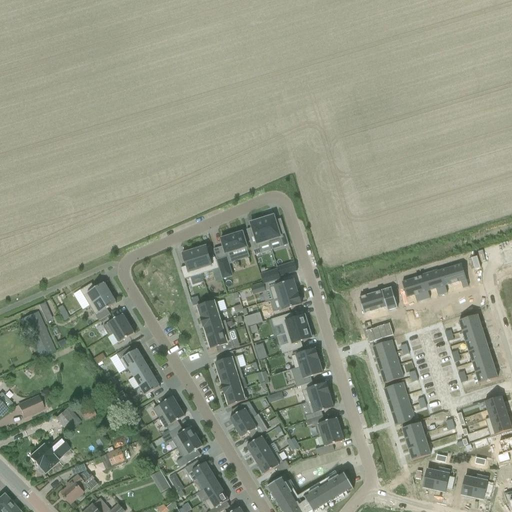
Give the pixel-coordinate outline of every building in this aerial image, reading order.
[(274,217),(262,220),(272,251),(270,244),(280,241),(282,248),(289,246),(281,220),(275,222),(274,217)] [(272,251),(262,220),(251,224),(252,229),(247,231),(255,256),(262,254),(260,247),(269,244),(272,251)] [(223,280),(232,277),(229,265),(234,263),(231,253),(247,248),(243,233),(242,233),(235,235),(229,237),(221,240),(221,239),(221,240),(221,241),(221,240),(227,258),(217,261),(223,280)] [(196,250),(194,251),(202,275),(219,269),(215,257),(210,258),(206,247),(204,247),(204,246),(195,249),(196,250)] [(185,280),(202,275),(194,251),(192,251),(192,250),(183,252),(184,254),(182,255),(186,267),(181,269),(185,280)] [(294,263),(294,262),(286,265),(289,275),(297,272),(294,263)] [(440,272),(447,294),(445,287),(461,282),(463,289),(468,288),(461,265),(440,272)] [(260,275),(263,285),(264,285),(281,280),(280,277),(278,269),(260,275)] [(447,294),(440,272),(437,273),(436,271),(422,276),(430,299),(428,293),(436,290),(438,297),(447,294)] [(430,299),(422,276),(422,277),(402,283),(406,299),(415,297),(417,303),(430,299)] [(274,300),(279,299),(298,293),(295,281),(270,288),(274,300)] [(80,291),(90,306),(110,294),(104,284),(95,289),(92,284),(80,291)] [(264,285),(263,285),(251,289),(253,296),(266,292),(264,285)] [(391,289),(382,292),(388,312),(397,309),(391,289)] [(193,306),(210,300),(207,292),(190,298),(193,306)] [(388,312),(382,292),(359,299),(364,315),(386,308),(388,312)] [(302,305),(298,293),(279,299),(283,311),(302,305)] [(110,294),(90,306),(99,322),(101,321),(110,315),(107,310),(116,304),(110,294)] [(201,318),(220,312),(217,301),(198,307),(201,318)] [(41,312),(47,309),(45,303),(39,306),(41,312)] [(56,352),(38,312),(20,320),(38,360),(56,352)] [(220,312),(201,318),(204,328),(223,322),(220,312)] [(66,313),(61,317),(64,322),(69,319),(66,313)] [(260,313),(245,318),(248,328),(263,323),(260,313)] [(282,325),(285,335),(308,327),(307,323),(308,323),(306,316),(294,320),(292,314),(271,320),(274,328),(282,325)] [(107,325),(113,334),(129,325),(123,315),(107,325)] [(462,333),(481,327),(478,316),(459,322),(462,333)] [(207,339),(229,332),(226,322),(223,322),(204,328),(207,339)] [(135,335),(129,325),(113,334),(119,344),(135,335)] [(81,333),(87,346),(101,339),(94,326),(81,333)] [(256,326),(250,328),(252,335),(258,333),(256,326)] [(310,332),(308,327),(285,335),(288,344),(280,347),(282,355),(303,348),(301,342),(314,338),(312,332),(310,332)] [(484,337),(481,327),(462,333),(466,343),(484,337)] [(229,332),(207,339),(211,349),(217,347),(219,354),(234,349),(229,332)] [(484,337),(466,343),(469,353),(488,347),(484,337)] [(372,348),(376,360),(395,354),(391,342),(372,348)] [(129,369),(143,360),(137,350),(133,353),(130,347),(117,355),(117,356),(126,371),(129,369)] [(469,353),(472,364),(491,358),(488,347),(469,353)] [(291,357),(295,369),(319,362),(319,361),(316,350),(291,357)] [(216,364),(219,375),(240,368),(237,358),(235,358),(233,352),(222,355),(224,361),(216,364)] [(266,353),(257,356),(259,361),(267,358),(266,353)] [(395,354),(376,360),(379,372),(399,366),(395,354)] [(494,368),(491,358),(472,364),(476,374),(494,368)] [(134,378),(148,369),(143,360),(129,369),(134,378)] [(323,374),(319,362),(295,369),(295,370),(300,368),(303,380),(323,374)] [(30,368),(36,374),(40,370),(34,364),(30,368)] [(403,378),(399,366),(379,372),(383,385),(403,378)] [(240,368),(219,375),(222,385),(239,380),(240,381),(244,379),(240,368)] [(494,368),(476,374),(479,385),(498,379),(494,368)] [(148,369),(134,378),(140,387),(154,378),(148,369)] [(154,378),(140,387),(145,397),(160,388),(154,378)] [(94,381),(96,389),(103,388),(102,380),(94,381)] [(222,385),(225,396),(243,390),(242,390),(240,381),(239,380),(222,385)] [(301,386),(306,404),(331,396),(327,384),(317,387),(315,381),(301,386)] [(385,389),(389,402),(408,396),(404,383),(385,389)] [(243,390),(225,396),(229,406),(248,400),(244,389),(242,390),(243,390)] [(0,415),(1,415),(2,417),(7,411),(7,410),(12,405),(1,394),(0,394),(0,415)] [(278,398),(276,394),(267,397),(269,404),(276,402),(278,398)] [(17,406),(23,420),(44,410),(38,396),(17,406)] [(331,396),(306,404),(310,416),(334,408),(331,396)] [(412,408),(408,396),(389,402),(393,414),(412,408)] [(159,419),(179,407),(173,398),(153,410),(159,419)] [(487,412),(505,406),(502,398),(484,403),(487,412)] [(85,421),(96,416),(91,406),(80,411),(85,421)] [(487,412),(490,420),(507,414),(505,406),(487,412)] [(185,417),(179,407),(159,419),(165,429),(167,428),(170,433),(181,427),(177,422),(185,417)] [(412,408),(393,414),(397,426),(416,420),(412,408)] [(230,419),(235,429),(251,420),(245,410),(230,419)] [(68,434),(78,425),(66,411),(55,419),(68,434)] [(133,423),(139,420),(136,414),(130,418),(133,423)] [(492,428),(510,422),(507,414),(490,420),(492,428)] [(277,419),(269,424),(271,427),(279,423),(277,419)] [(321,437),(341,431),(337,419),(318,425),(321,437)] [(257,429),(251,420),(235,429),(241,439),(257,429)] [(511,429),(510,422),(492,428),(495,436),(511,430),(511,429)] [(402,430),(405,441),(424,435),(421,424),(402,430)] [(177,449),(197,437),(191,428),(171,440),(177,449)] [(341,431),(321,437),(325,448),(344,442),(341,431)] [(424,435),(405,441),(409,451),(427,445),(424,435)] [(197,437),(177,449),(183,459),(184,459),(192,454),(203,447),(197,437)] [(511,437),(498,442),(502,455),(499,456),(501,463),(508,462),(510,461),(508,455),(511,453),(511,437)] [(246,447),(252,457),(268,447),(262,438),(246,447)] [(43,446),(29,458),(38,469),(38,471),(40,475),(43,474),(44,475),(58,463),(57,462),(70,450),(60,439),(47,450),(43,446)] [(156,451),(152,444),(147,448),(151,455),(156,451)] [(427,445),(409,451),(412,462),(431,456),(427,445)] [(274,457),(268,447),(252,457),(258,466),(274,457)] [(125,448),(103,457),(105,462),(110,460),(112,466),(112,467),(113,466),(114,469),(126,464),(122,455),(127,453),(125,448)] [(274,457),(258,466),(264,476),(279,466),(274,457)] [(198,481),(212,473),(206,463),(201,466),(198,461),(185,469),(194,484),(198,481)] [(508,462),(501,463),(500,464),(498,472),(502,471),(506,486),(511,484),(511,467),(509,468),(508,462)] [(162,471),(152,476),(160,493),(170,489),(162,471)] [(427,471),(423,489),(434,491),(438,473),(427,471)] [(203,491),(217,482),(212,473),(198,481),(203,491)] [(304,497),(303,497),(306,502),(299,506),(283,479),(283,478),(266,488),(267,489),(281,511),(315,511),(352,490),(353,490),(343,473),(343,474),(304,497)] [(438,473),(434,491),(445,494),(446,492),(448,480),(449,476),(438,473)] [(67,489),(61,495),(70,505),(76,500),(80,501),(84,498),(82,494),(89,488),(90,490),(97,484),(87,474),(81,480),(77,476),(66,487),(67,489)] [(462,494),(461,496),(472,498),(476,481),(465,478),(464,482),(462,494)] [(476,481),(472,498),(483,501),(484,499),(487,487),(487,483),(476,481)] [(223,491),(217,482),(203,491),(199,493),(205,502),(223,491)] [(211,511),(229,501),(223,491),(205,502),(211,511)] [(18,511),(4,496),(0,498),(0,511),(18,511)] [(100,500),(86,511),(124,511),(118,505),(110,511),(100,500)] [(176,506),(173,503),(167,509),(164,506),(156,509),(159,511),(168,511),(169,511),(176,506)]
